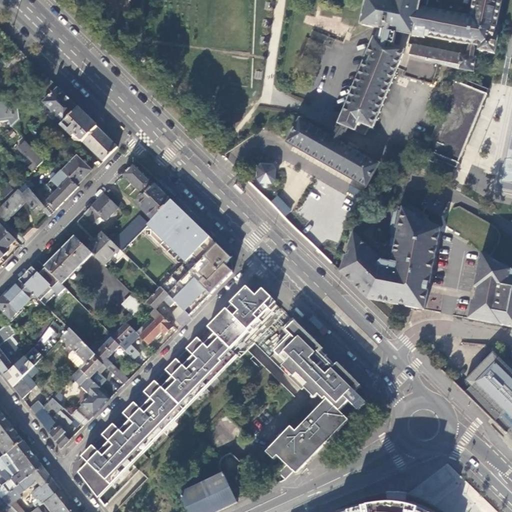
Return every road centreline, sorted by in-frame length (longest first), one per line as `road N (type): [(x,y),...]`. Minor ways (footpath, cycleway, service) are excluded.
road 1 (primary): [(328,288),(33,0)]
road 2 (residential): [(267,255),(58,472)]
road 3 (residential): [(0,287),(148,136)]
road 4 (primary): [(10,0),(148,136)]
road 5 (primary): [(267,255),(386,380)]
road 6 (primary): [(148,136),(267,255)]
road 7 (residential): [(511,341),(443,327),(413,333),(393,353)]
